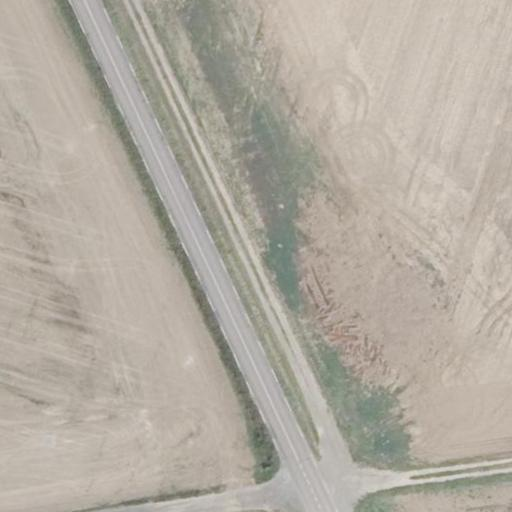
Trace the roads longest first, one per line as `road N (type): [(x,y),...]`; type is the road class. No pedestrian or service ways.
road 1 (secondary): [(84,0),(323,511)]
road 2 (track): [(313,490),(511,458)]
